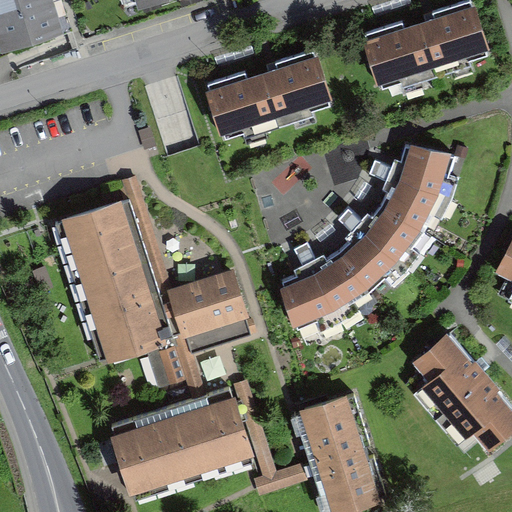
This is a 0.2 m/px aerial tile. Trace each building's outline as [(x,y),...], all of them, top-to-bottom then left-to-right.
[(0,0),(0,18),(52,1),(51,0),(0,0)] [(0,18),(0,43),(2,48),(61,28),(52,1),(0,18)] [(365,40),(378,82),(485,50),(472,7),(365,40)] [(207,87),(220,130),(330,98),(317,54),(207,87)] [(331,256),(271,288),(286,328),(341,301),(388,261),(422,210),(442,152),(403,144),(377,206),(331,256)] [(125,191),(156,288),(170,284),(135,179),(119,179),(119,190),(125,191)] [(112,201),(51,218),(93,362),(150,346),(145,327),(149,326),(112,201)] [(511,242),(495,276),(511,284),(511,286),(505,301),(511,304),(511,242)] [(240,318),(227,269),(170,284),(156,288),(161,305),(158,306),(161,319),(167,317),(172,336),(240,318)] [(511,431),(511,410),(450,337),(415,366),(428,383),(419,390),(466,446),(476,438),(487,452),(511,431)] [(248,380),(234,385),(265,475),(254,478),(260,497),(307,481),(300,462),(278,469),(248,380)] [(230,394),(106,433),(125,492),(249,453),(230,394)] [(375,496),(343,394),(299,408),(331,510),(375,496)]
